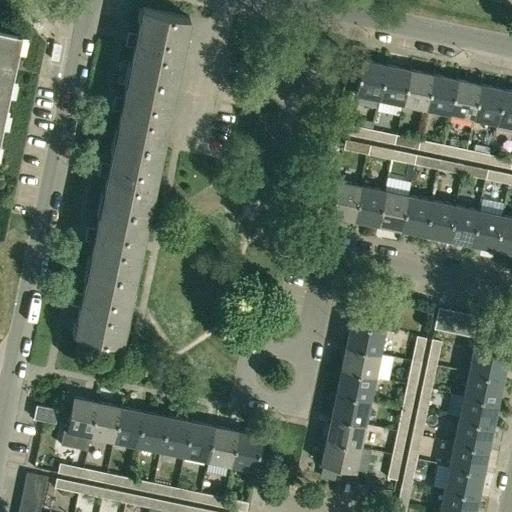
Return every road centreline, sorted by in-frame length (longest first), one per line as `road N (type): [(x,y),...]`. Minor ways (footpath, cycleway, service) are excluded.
road 1 (residential): [(16,354),(84,31)]
road 2 (residential): [(511,291),(329,251),(308,350)]
road 3 (residential): [(511,50),(276,0)]
road 4 (residential): [(308,350),(261,344),(243,361),(241,395),(284,405),(300,393)]
